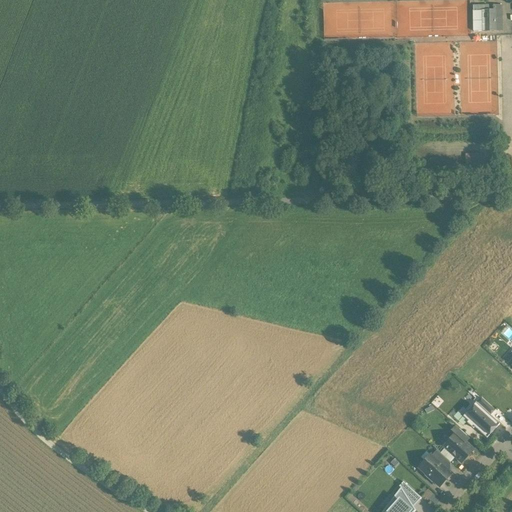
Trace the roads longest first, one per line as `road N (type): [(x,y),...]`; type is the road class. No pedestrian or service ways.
road 1 (track): [(479,199),(473,223),(207,511)]
road 2 (track): [(145,511),(39,438),(0,387)]
